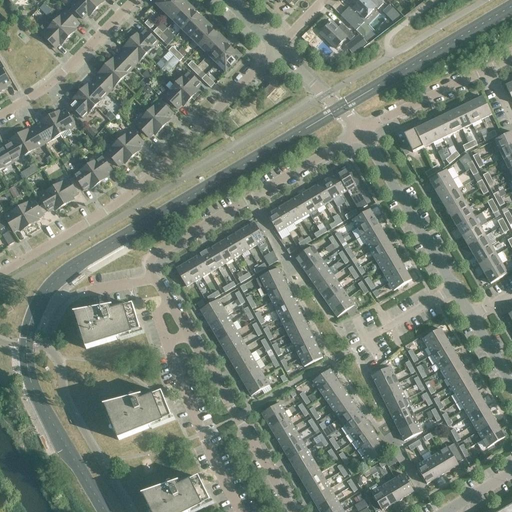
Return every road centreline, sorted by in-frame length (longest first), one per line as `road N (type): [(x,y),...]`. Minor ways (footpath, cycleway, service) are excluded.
road 1 (residential): [(0,277),(121,204),(277,50)]
road 2 (residential): [(511,387),(361,132)]
road 3 (residential): [(151,270),(152,257),(361,132)]
road 4 (residential): [(136,0),(71,69),(0,119)]
road 5 (residential): [(168,348),(239,511)]
road 6 (residential): [(361,132),(511,60)]
